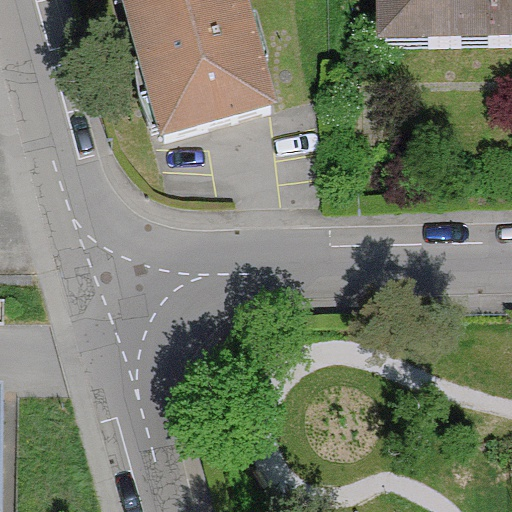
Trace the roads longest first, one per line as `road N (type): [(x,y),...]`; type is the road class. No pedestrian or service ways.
road 1 (residential): [(91,282),(511,267)]
road 2 (residential): [(91,282),(20,0)]
road 3 (residential): [(158,511),(91,282)]
